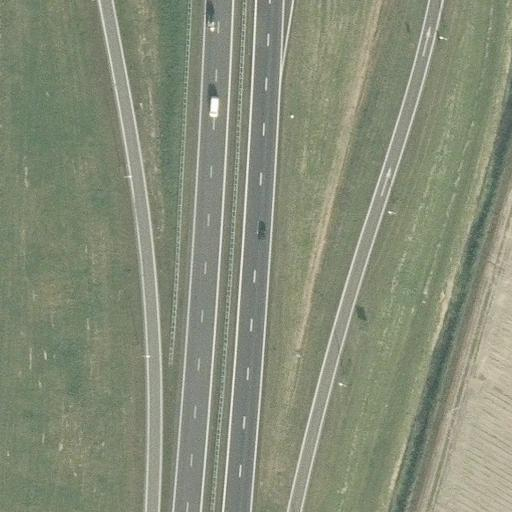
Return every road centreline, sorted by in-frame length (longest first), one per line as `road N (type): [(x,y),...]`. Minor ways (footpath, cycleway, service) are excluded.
road 1 (trunk): [(296,511),(337,335),(435,0)]
road 2 (trunk): [(106,0),(145,235),(155,418),(151,511)]
road 3 (trunk): [(238,511),(272,0)]
road 4 (trunk): [(219,0),(185,511)]
